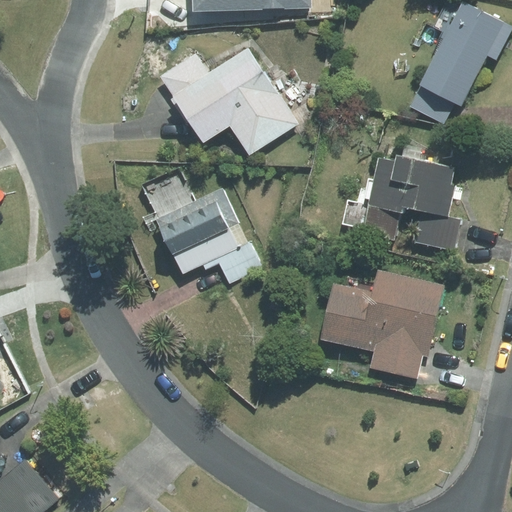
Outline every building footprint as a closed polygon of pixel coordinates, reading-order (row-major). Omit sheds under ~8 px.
[(233,0),(233,4),(287,11),(288,0),(233,0)] [(457,104),(466,109),(493,58),(501,62),(511,40),(511,26),(460,0),(448,0),(433,29),(447,37),(410,107),(445,126),(457,104)] [(212,75),(199,55),(162,78),(174,96),(171,98),(189,126),(195,123),(209,146),(234,130),(252,159),(306,125),(251,50),(212,75)] [(450,217),(460,171),(424,162),(427,151),(408,146),(405,158),(386,154),(366,231),(396,239),(404,209),(426,215),(418,244),(459,254),(467,221),(450,217)] [(209,273),(222,267),(232,285),(265,268),(252,243),(243,247),(234,230),(243,225),(225,189),(159,221),(187,277),(206,267),(209,273)] [(382,270),(377,293),(339,285),(326,342),(378,354),(374,370),(420,380),(425,357),(433,359),(449,285),(382,270)] [(0,511),(42,511),(61,496),(27,458),(0,481),(0,511)]
